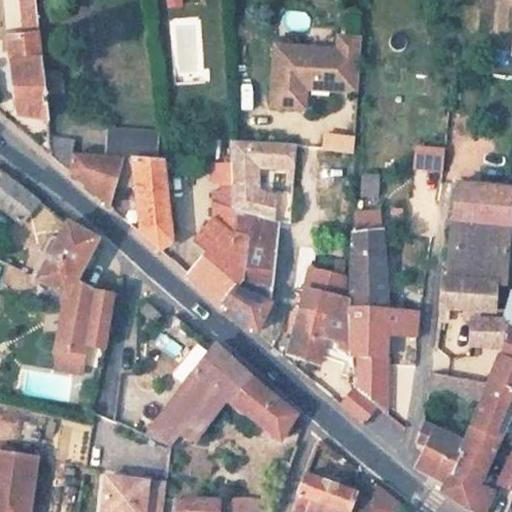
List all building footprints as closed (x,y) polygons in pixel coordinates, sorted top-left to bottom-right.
[(33,0),(17,0),(23,39),(5,41),(14,117),(47,121),(33,0)] [(337,46),(274,41),(270,101),(303,104),(305,76),(335,78),(335,87),(356,88),(360,34),(337,33),(337,46)] [(106,161),(119,162),(153,164),(155,136),(107,132),(106,161)] [(67,173),(71,158),(72,142),(49,138),(50,157),(67,173)] [(294,146),(229,142),(229,164),(231,213),(271,224),(273,199),(253,195),(252,167),(292,169),(294,146)] [(71,158),(67,173),(107,207),(113,185),(119,162),(106,161),(71,158)] [(119,162),(113,185),(133,186),(139,234),(152,248),(156,250),(169,245),(161,165),(153,164),(119,162)] [(236,289),(243,281),(245,240),(231,235),(231,213),(229,164),(210,164),(212,219),(193,243),(205,253),(185,275),(218,307),(221,303),(233,289),(236,289)] [(0,210),(19,225),(37,202),(5,176),(0,182),(0,210)] [(381,178),(361,176),(359,197),(380,198),(381,178)] [(511,191),(454,186),(451,224),(510,229),(511,195),(511,191)] [(349,309),(387,311),(379,211),(353,212),(349,294),(349,309)] [(243,281),(264,286),(266,285),(271,224),(231,213),(231,235),(245,240),(243,281)] [(510,229),(451,224),(448,281),(495,286),(495,288),(505,288),(510,229)] [(35,282),(65,298),(72,283),(74,281),(95,241),(65,225),(35,282)] [(333,236),(346,238),(346,225),(334,225),(333,236)] [(318,273),(345,278),(346,262),(322,258),(318,273)] [(306,272),(303,287),(334,294),(344,295),(345,278),(318,273),(306,272)] [(233,289),(221,303),(256,332),(268,304),(266,302),(264,286),(243,281),(236,289),(233,289)] [(448,281),(441,281),(440,310),(461,311),(472,312),(470,346),(502,348),(503,328),(503,322),(503,314),(494,313),(495,288),(495,286),(448,281)] [(105,350),(114,298),(93,295),(72,283),(65,298),(61,310),(53,350),(54,350),(50,371),(76,376),(82,355),(84,346),(105,350)] [(334,294),(303,287),(291,332),(293,333),(287,357),(316,364),(319,349),(350,358),(349,309),(349,294),(344,295),(334,294)] [(503,322),(503,328),(511,330),(511,295),(503,322)] [(385,359),(386,337),(387,311),(349,309),(350,358),(375,359),(385,359)] [(387,311),(386,337),(414,340),(414,313),(387,311)] [(472,312),(461,311),(461,321),(471,321),(472,312)] [(469,430),(498,443),(511,408),(511,330),(503,328),(502,348),(487,386),(480,402),(469,430)] [(160,335),(154,346),(174,358),(181,346),(160,335)] [(158,417),(147,440),(169,450),(178,432),(194,444),(226,405),(278,443),(293,415),(212,347),(210,350),(158,417)] [(391,367),(381,366),(379,382),(402,384),(404,363),(392,362),(391,367)] [(480,402),(487,386),(430,374),(427,392),(436,392),(480,402)] [(350,386),(334,405),(359,425),(375,406),(350,386)] [(415,470),(445,486),(463,445),(422,426),(416,444),(425,449),(415,470)] [(476,491),(498,443),(469,430),(463,445),(445,486),(442,493),(479,511),(483,511),(490,498),(476,491)] [(511,511),(511,453),(498,483),(511,489),(511,511)] [(0,511),(26,511),(33,460),(0,455),(0,511)] [(302,475),(297,498),(331,511),(369,511),(371,503),(355,498),(355,495),(302,475)] [(159,511),(164,486),(105,477),(99,511),(159,511)] [(369,511),(393,511),(399,505),(375,487),(371,503),(369,511)] [(227,496),(226,511),(255,511),(256,497),(227,496)] [(296,502),(292,511),(331,511),(297,498),(296,502)] [(174,511),(215,511),(216,503),(182,501),(182,503),(175,503),(174,511)]
